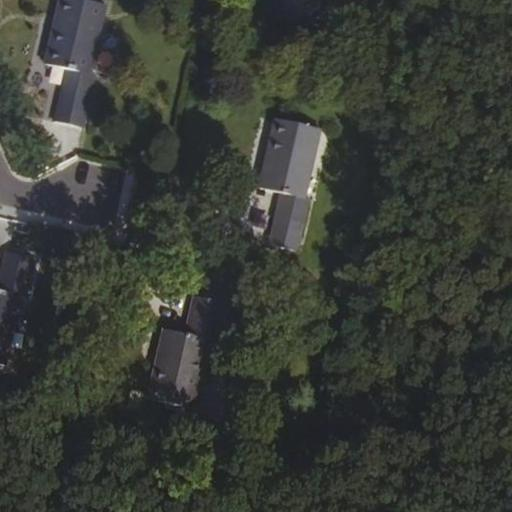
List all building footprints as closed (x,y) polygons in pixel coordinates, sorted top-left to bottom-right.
[(105,6),(79,0),(59,0),(45,64),(67,69),(57,112),(55,121),(83,128),(86,118),(95,76),(90,74),(105,6)] [(281,0),(278,17),(322,28),(329,0),(281,0)] [(319,130),(274,120),(259,189),(280,194),(272,233),(299,239),(302,225),(309,200),(304,198),(319,130)] [(297,252),(299,239),(272,233),(269,245),(297,252)] [(6,253),(3,266),(31,272),(34,260),(6,253)] [(0,364),(4,366),(20,297),(25,299),(31,272),(3,266),(0,279),(0,364)] [(192,297),(189,310),(217,316),(220,303),(192,297)] [(147,400),(192,410),(207,340),(212,341),(217,316),(189,310),(184,335),(162,331),(147,400)]
